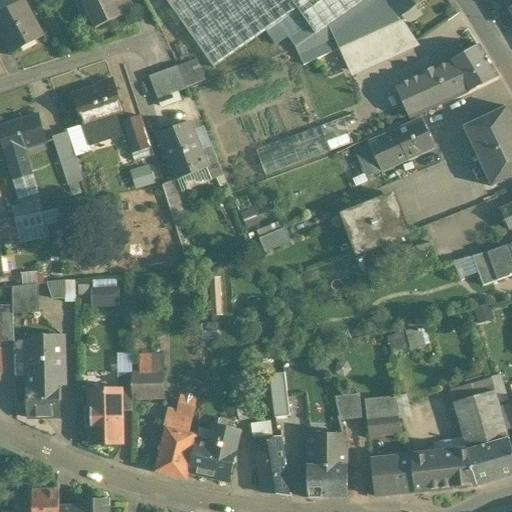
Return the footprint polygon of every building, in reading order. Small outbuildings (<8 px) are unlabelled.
[(82,0),(96,28),(132,11),(127,0),(82,0)] [(165,0),(213,68),(266,30),(277,23),(297,9),(309,26),(319,19),(326,28),(329,26),(360,5),(362,7),(372,0),(165,0)] [(387,0),(372,0),(362,7),(380,31),(403,21),(404,20),(399,12),(397,14),(387,0)] [(387,0),(397,14),(399,12),(412,4),(414,8),(425,0),(387,0)] [(42,36),(23,1),(0,12),(0,26),(2,31),(0,31),(0,33),(10,52),(42,36)] [(360,5),(329,26),(339,49),(380,31),(362,7),(360,5)] [(297,9),(277,23),(287,37),(289,40),(309,26),(297,9)] [(309,26),(289,40),(295,48),(303,66),(339,49),(329,26),(326,28),(319,19),(309,26)] [(380,31),(339,49),(349,71),(360,65),(362,69),(418,43),(403,21),(380,31)] [(287,37),(277,23),(266,30),(275,44),(287,37)] [(479,45),(450,62),(468,93),(498,77),(479,45)] [(196,60),(177,67),(186,88),(205,81),(196,60)] [(450,62),(397,86),(412,119),(468,93),(450,62)] [(177,67),(177,66),(164,71),(172,94),(178,92),(187,88),(186,88),(177,67)] [(164,71),(149,77),(158,99),(161,98),(172,94),(164,71)] [(100,87),(73,96),(83,125),(124,111),(113,80),(99,85),(100,87)] [(172,94),(161,98),(164,108),(181,101),(178,92),(172,94)] [(511,177),(511,116),(507,107),(465,127),(493,186),(511,177)] [(124,111),(83,125),(90,145),(125,132),(122,123),(127,121),(124,111)] [(38,114),(0,126),(0,136),(6,156),(25,150),(47,143),(38,114)] [(352,114),(226,161),(235,186),(351,143),(345,125),(355,121),(352,114)] [(140,117),(127,121),(122,123),(125,132),(134,161),(153,155),(140,117)] [(422,120),(355,151),(367,177),(434,147),(422,120)] [(189,122),(159,134),(178,180),(206,169),(207,169),(201,153),(189,122)] [(81,175),(68,133),(52,138),(66,180),(81,175)] [(223,176),(212,148),(201,153),(207,169),(206,169),(211,181),(223,176)] [(25,150),(6,156),(12,176),(31,170),(25,150)] [(186,217),(173,181),(163,185),(174,221),(186,217)] [(393,197),(344,216),(358,252),(407,233),(393,197)] [(39,201),(21,205),(25,216),(42,212),(39,201)] [(21,205),(11,208),(15,218),(25,216),(21,205)] [(511,206),(502,211),(510,231),(511,230),(511,206)] [(15,218),(18,232),(46,226),(42,212),(25,216),(15,218)] [(284,229),(259,239),(265,252),(289,242),(284,229)] [(431,243),(407,249),(409,256),(405,257),(407,264),(411,263),(412,270),(436,264),(431,243)] [(511,243),(487,253),(492,266),(498,281),(511,276),(511,243)] [(448,252),(441,254),(444,264),(451,262),(448,252)] [(487,253),(454,262),(459,277),(492,266),(487,253)] [(75,297),(74,280),(50,280),(50,298),(75,297)] [(38,284),(12,287),(13,306),(13,314),(39,311),(39,284),(38,284)] [(117,290),(93,291),(94,306),(117,306),(117,290)] [(460,294),(449,297),(452,305),(462,302),(460,294)] [(13,306),(0,306),(0,328),(1,342),(14,342),(13,314),(13,306)] [(420,330),(406,333),(406,334),(410,347),(410,349),(424,345),(420,330)] [(406,334),(389,339),(393,352),(410,347),(406,334)] [(63,336),(26,337),(28,418),(60,418),(60,384),(58,384),(58,376),(64,376),(63,336)] [(499,352),(485,356),(488,366),(502,363),(499,352)] [(164,355),(140,356),(140,373),(164,373),(164,355)] [(131,356),(120,356),(120,373),(132,373),(131,356)] [(132,373),(120,373),(120,387),(132,386),(132,373)] [(140,373),(132,373),(132,386),(133,398),(165,398),(164,373),(140,373)] [(284,375),(271,376),(275,417),(288,416),(284,375)] [(495,391),(476,397),(472,384),(450,391),(463,437),(467,451),(509,439),(495,391)] [(133,398),(132,386),(120,387),(120,391),(121,410),(133,410),(133,398)] [(120,391),(90,391),(91,409),(87,409),(87,427),(91,427),(91,444),(121,443),(121,410),(120,391)] [(245,392),(234,394),(239,421),(249,419),(245,392)] [(359,395),(335,398),(339,417),(340,417),(341,421),(362,419),(359,395)] [(392,399),(364,402),(366,418),(396,415),(392,399)] [(195,406),(179,402),(176,414),(170,412),(166,429),(188,434),(195,406)] [(396,415),(366,418),(368,437),(402,434),(396,415)] [(339,417),(307,417),(307,434),(343,435),(339,417)] [(239,432),(215,426),(211,443),(196,439),(188,472),(229,482),(236,450),(235,450),(239,432)] [(166,429),(165,429),(155,472),(187,480),(188,472),(196,439),(197,436),(188,434),(166,429)] [(343,435),(307,434),(307,499),(347,498),(347,452),(343,435)] [(281,437),(254,439),(263,493),(291,496),(281,437)] [(463,437),(433,443),(435,454),(410,457),(414,492),(477,485),(467,451),(463,437)] [(511,451),(509,439),(467,451),(477,485),(511,475),(511,451)] [(410,457),(371,461),(375,497),(414,493),(414,492),(410,457)] [(59,489),(32,490),(33,511),(59,511),(59,507),(59,489)] [(109,511),(109,500),(79,501),(80,507),(59,507),(59,511),(109,511)]
